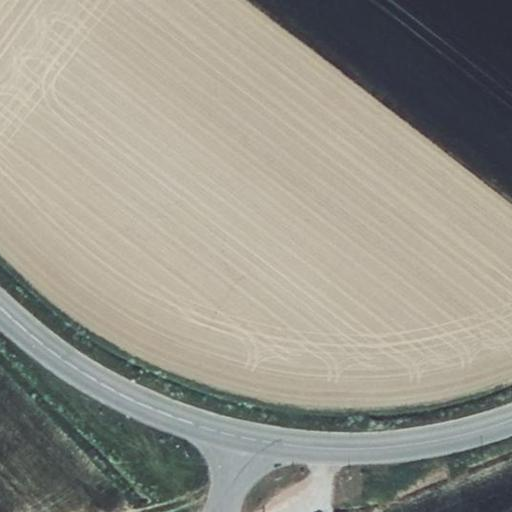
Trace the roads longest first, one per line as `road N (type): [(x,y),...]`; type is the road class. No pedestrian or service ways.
road 1 (tertiary): [(244,438),(99,383),(0,307)]
road 2 (tertiary): [(511,420),(361,448),(244,438)]
